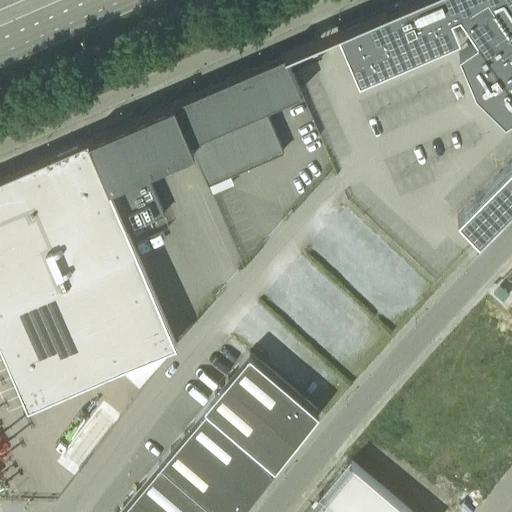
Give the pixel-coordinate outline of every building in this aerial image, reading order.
[(476,0),(405,0),(340,28),(339,28),(338,28),(338,30),(339,30),(358,76),(460,32),(451,13),(466,6),(466,5),(476,0)] [(511,0),(476,0),(466,5),(466,6),(487,37),(465,52),(478,84),(495,100),(510,90),(511,92),(511,0)] [(313,44),(288,50),(291,61),(315,55),(313,44)] [(300,90),(284,52),(173,100),(193,147),(208,181),(284,149),(265,105),(300,90)] [(173,100),(88,136),(127,228),(165,212),(146,167),(193,147),(173,100)] [(0,315),(4,325),(0,326),(0,341),(27,404),(176,340),(127,228),(88,136),(0,174),(0,315)] [(511,200),(511,158),(457,214),(478,235),(511,200)] [(511,312),(511,279),(495,298),(511,312)] [(511,369),(511,312),(495,298),(465,329),(511,369)] [(511,425),(511,369),(465,329),(436,361),(511,425)] [(248,350),(226,377),(297,436),(318,409),(248,350)] [(503,475),(511,464),(511,425),(436,361),(407,394),(503,475)] [(297,436),(226,377),(204,404),(206,406),(275,464),(297,436)] [(475,508),(503,475),(407,394),(379,426),(475,508)] [(275,464),(206,406),(183,434),(253,491),(275,464)] [(413,511),(472,511),(475,508),(379,426),(351,459),(413,511)] [(183,434),(160,461),(220,511),(237,511),(253,491),(183,434)] [(346,511),(413,511),(351,459),(324,493),(346,511)] [(220,511),(160,461),(135,490),(162,511),(220,511)] [(162,511),(135,490),(116,511),(162,511)] [(346,511),(324,493),(308,511),(346,511)]
